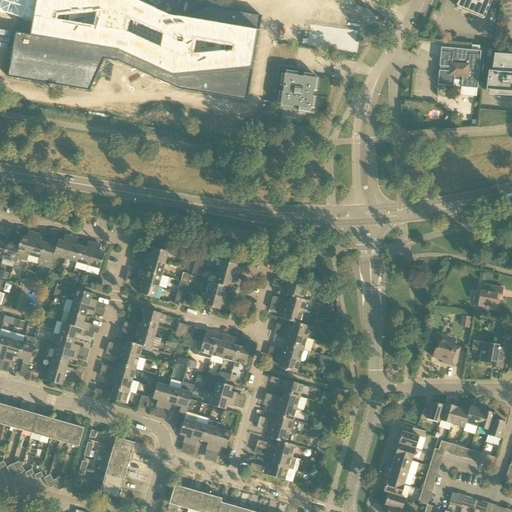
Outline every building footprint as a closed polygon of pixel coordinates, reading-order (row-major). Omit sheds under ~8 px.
[(0,0),(0,12),(32,22),(30,35),(16,32),(8,77),(89,91),(104,59),(118,62),(179,90),(246,102),(261,16),(208,7),(184,18),(169,16),(135,0),(0,0)] [(481,19),(484,17),(491,0),(457,0),(456,5),(457,8),(481,19)] [(477,89),(480,55),(468,54),(467,61),(452,59),(453,52),(440,51),(439,66),(442,66),(441,70),(439,70),(437,85),(453,86),(454,80),(461,81),(461,87),(477,89)] [(511,54),(494,54),(491,71),(488,71),(485,90),(489,90),(488,95),(511,96),(511,54)] [(315,75),(305,74),(305,70),(279,66),(274,103),(281,104),(280,107),(281,107),(292,108),(292,109),(293,106),(299,107),(298,111),(299,111),(299,110),(310,112),(309,112),(310,112),(311,108),(315,109),(315,108),(314,108),(316,97),(316,98),(316,97),(312,96),(313,91),(317,91),(318,80),(319,80),(319,79),(315,79),(315,75)] [(21,260),(26,262),(34,233),(28,231),(27,238),(21,236),(20,240),(21,240),(18,252),(15,262),(14,265),(19,267),(21,260)] [(26,262),(38,265),(44,243),(40,241),(42,235),(34,233),(26,262)] [(65,259),(71,237),(65,235),(63,241),(58,240),(54,256),(65,259)] [(76,262),(81,247),(76,245),(78,239),(71,237),(65,259),(76,262)] [(21,240),(20,240),(14,238),(12,244),(7,243),(2,258),(15,262),(18,252),(21,240)] [(52,262),(54,256),(58,240),(51,238),(50,244),(44,243),(38,265),(50,269),(52,262)] [(88,266),(94,244),(88,242),(86,248),(81,247),(76,262),(88,266)] [(94,244),(88,266),(100,269),(104,253),(99,252),(101,246),(94,244)] [(165,264),(168,252),(153,247),(151,253),(148,252),(147,258),(165,264)] [(194,265),(201,267),(204,259),(196,257),(194,265)] [(162,275),(165,264),(147,258),(145,265),(147,266),(146,271),(162,275)] [(235,269),(237,265),(217,259),(216,265),(219,266),(218,271),(236,277),(238,270),(235,269)] [(201,267),(194,265),(192,273),(196,274),(198,266),(201,267)] [(9,273),(1,271),(0,272),(0,277),(7,280),(9,273)] [(162,275),(146,271),(144,276),(142,275),(140,282),(158,287),(159,286),(164,288),(167,277),(162,275)] [(234,284),(236,277),(218,271),(216,277),(212,276),(208,278),(207,281),(226,287),(230,288),(231,283),(234,284)] [(77,285),(79,276),(78,276),(78,273),(74,272),(73,275),(73,274),(70,283),(77,285)] [(70,283),(73,274),(67,273),(65,282),(70,283)] [(306,288),(277,280),(274,279),(272,286),(288,290),(286,295),(290,297),(290,296),(302,300),(302,299),(306,288)] [(226,287),(207,281),(204,280),(201,292),(207,293),(225,299),(227,292),(225,292),(226,287)] [(155,299),(158,287),(140,282),(138,288),(141,289),(139,294),(155,299)] [(486,309),(497,311),(499,300),(496,300),(497,295),(502,296),(503,288),(484,285),(483,291),(480,291),(477,306),(486,308),(486,309)] [(90,299),(92,294),(76,289),(73,301),(95,307),(97,301),(90,299)] [(223,306),(225,299),(207,293),(204,306),(214,309),(219,310),(221,305),(223,306)] [(306,301),(302,299),(302,300),(290,296),(290,297),(289,301),(273,296),(271,303),(303,312),(306,301)] [(196,303),(184,300),(183,306),(194,309),(196,303)] [(93,314),(95,307),(73,301),(70,313),(85,317),(87,312),(93,314)] [(300,324),(303,312),(271,303),(269,310),(285,314),(284,320),(294,323),(300,324)] [(142,321),(158,326),(161,314),(143,309),(141,315),(144,316),(142,321)] [(70,313),(69,313),(64,311),(61,322),(66,324),(84,330),(88,331),(90,324),(84,322),(85,317),(70,313)] [(14,319),(6,316),(4,322),(12,325),(14,319)] [(469,328),(471,317),(462,316),(460,326),(469,328)] [(23,330),(25,322),(17,320),(14,327),(23,330)] [(154,337),(158,326),(142,321),(141,326),(138,325),(136,332),(154,337)] [(334,334),(336,322),(328,321),(325,331),(334,334)] [(66,324),(62,323),(59,335),(75,339),(76,334),(83,336),(84,330),(66,324)] [(310,327),(300,324),(294,323),(293,327),(287,325),(285,332),(307,338),(310,327)] [(181,332),(180,336),(185,337),(189,326),(183,324),(181,332)] [(504,329),(503,333),(511,334),(511,326),(503,324),(503,328),(503,329),(504,329)] [(154,337),(136,332),(123,328),(121,335),(137,339),(135,344),(142,346),(151,349),(151,348),(158,350),(161,339),(154,337)] [(197,341),(200,329),(195,328),(191,339),(197,341)] [(213,332),(206,330),(206,331),(200,329),(197,341),(198,341),(194,354),(199,356),(211,359),(212,356),(216,340),(211,338),(213,332)] [(5,337),(0,336),(0,359),(5,361),(11,339),(13,333),(6,331),(5,337)] [(313,340),(307,338),(285,332),(283,339),(289,340),(288,345),(303,350),(304,349),(310,351),(313,340)] [(432,358),(442,361),(442,363),(454,367),(460,348),(454,346),(455,344),(456,339),(437,333),(435,340),(439,341),(436,349),(435,349),(432,358)] [(73,344),(75,339),(59,335),(56,346),(78,353),(80,346),(73,344)] [(223,359),(229,337),(223,335),(221,341),(216,340),(212,356),(223,359)] [(235,362),(239,346),(234,345),(236,339),(229,337),(223,359),(235,362)] [(13,357),(18,358),(23,343),(11,339),(5,361),(11,363),(13,357)] [(142,346),(135,344),(126,341),(125,346),(119,345),(117,351),(139,358),(142,346)] [(177,344),(174,343),(166,341),(164,346),(176,349),(177,344)] [(246,366),(253,343),(246,341),(244,348),(239,346),(235,362),(246,366)] [(499,345),(484,343),(473,341),(472,350),(481,351),(479,362),(490,364),(490,361),(495,362),(494,367),(502,368),(505,349),(499,347),(499,345)] [(34,346),(23,343),(18,358),(23,360),(22,362),(24,363),(23,366),(28,367),(34,346)] [(300,362),(303,350),(288,345),(286,350),(280,349),(278,355),(300,362)] [(76,359),(78,353),(56,346),(52,358),(68,362),(70,357),(76,359)] [(136,369),(139,358),(117,351),(115,358),(121,360),(120,365),(136,369)] [(297,373),(300,362),(278,355),(276,362),(282,363),(281,369),(297,373)] [(322,355),(319,365),(330,368),(333,358),(322,355)] [(178,356),(177,360),(172,375),(175,376),(177,369),(178,370),(180,365),(188,367),(189,360),(178,356)] [(67,368),(68,362),(52,358),(49,370),(71,376),(73,369),(67,368)] [(188,367),(195,369),(196,362),(189,360),(188,367)] [(135,370),(136,369),(120,365),(118,370),(112,368),(110,374),(132,381),(132,380),(137,382),(138,379),(139,380),(141,376),(139,375),(140,371),(135,370)] [(69,382),(71,376),(49,370),(46,381),(61,386),(63,381),(69,382)] [(129,392),(132,381),(110,374),(108,381),(115,383),(113,388),(129,392)] [(300,397),(303,385),(281,379),(279,386),(285,388),(284,393),(300,397)] [(179,413),(186,415),(194,386),(183,382),(180,390),(176,405),(181,407),(179,413)] [(235,400),(237,394),(237,393),(231,392),(232,386),(216,382),(213,394),(235,400)] [(163,408),(169,386),(157,383),(152,399),(158,400),(156,406),(163,408)] [(176,405),(180,390),(169,386),(163,408),(169,410),(171,404),(176,405)] [(126,404),(129,392),(113,388),(112,393),(105,391),(103,398),(126,404)] [(296,409),(300,397),(284,393),(283,398),(276,396),(274,402),(296,409)] [(233,407),(235,400),(213,394),(210,405),(225,410),(227,405),(233,407)] [(145,410),(149,398),(142,396),(138,408),(145,410)] [(293,420),(296,409),(274,402),(272,409),(279,411),(277,416),(293,420)] [(439,423),(440,421),(444,406),(432,402),(430,409),(424,407),(420,419),(426,421),(426,419),(439,423)] [(0,424),(4,425),(9,406),(0,403),(0,424)] [(440,421),(452,424),(457,407),(444,403),(444,406),(440,421)] [(13,428),(18,409),(9,406),(4,425),(13,428)] [(465,424),(477,427),(482,410),(470,406),(468,411),(469,411),(465,424)] [(469,411),(468,411),(457,407),(452,424),(464,428),(465,424),(469,411)] [(22,431),(28,412),(18,409),(13,428),(22,431)] [(477,427),(489,431),(493,418),(494,418),(495,414),(482,410),(477,427)] [(31,433),(37,415),(28,412),(22,431),(31,433)] [(41,436),(46,417),(37,415),(31,433),(41,436)] [(299,422),(293,420),(277,416),(276,421),(270,419),(268,425),(290,432),(295,433),(299,422)] [(50,439),(56,420),(46,417),(41,436),(50,439)] [(487,435),(488,435),(486,442),(498,446),(500,439),(505,422),(494,418),(493,418),(489,431),(487,435)] [(190,444),(196,422),(184,419),(180,435),(185,436),(183,442),(190,444)] [(59,441),(65,423),(56,420),(50,439),(59,441)] [(219,429),(220,424),(209,420),(207,426),(203,442),(208,443),(206,449),(213,451),(219,429)] [(207,426),(196,422),(190,444),(196,446),(198,440),(203,442),(207,426)] [(69,444),(74,425),(65,423),(59,441),(69,444)] [(78,447),(84,428),(74,425),(69,444),(78,447)] [(287,443),(290,432),(268,425),(266,432),(272,434),(271,439),(279,441),(287,443)] [(416,449),(417,444),(419,437),(424,438),(426,432),(413,428),(411,434),(402,431),(398,444),(416,449)] [(226,448),(231,432),(219,429),(213,451),(219,453),(221,447),(226,448)] [(132,452),(135,443),(116,437),(113,447),(132,452)] [(279,441),(278,446),(258,440),(256,447),(292,457),(295,445),(287,443),(279,441)] [(443,451),(446,442),(441,441),(438,450),(435,449),(433,455),(442,457),(444,452),(443,451)] [(458,446),(446,442),(443,451),(444,452),(455,455),(458,446)] [(97,445),(93,444),(88,443),(86,449),(91,451),(95,452),(97,445)] [(412,461),(416,449),(398,444),(395,456),(412,461)] [(455,455),(467,459),(470,450),(458,446),(455,455)] [(129,462),(132,452),(113,447),(110,456),(129,462)] [(291,457),(292,457),(256,447),(254,453),(274,459),(272,464),(288,469),(293,470),(297,471),(300,460),(296,459),(291,457)] [(482,454),(470,450),(467,459),(479,463),(482,454)] [(492,467),(494,458),(482,454),(479,463),(492,467)] [(127,471),(129,462),(110,456),(108,466),(127,471)] [(408,473),(412,461),(395,456),(391,468),(408,473)] [(288,469),(272,464),(271,469),(251,463),(249,470),(285,480),(288,469)] [(9,472),(12,478),(18,474),(16,470),(12,464),(6,468),(9,472)] [(124,480),(127,471),(108,466),(105,475),(124,480)] [(434,481),(438,469),(429,466),(426,478),(434,481)] [(404,485),(408,473),(391,468),(387,480),(404,485)] [(56,485),(53,481),(50,475),(44,478),(50,488),(56,485)] [(121,489),(124,480),(105,475),(102,484),(121,489)] [(64,488),(62,483),(59,478),(53,481),(56,485),(59,491),(64,488)] [(404,485),(387,480),(383,492),(388,494),(388,493),(405,499),(409,487),(404,485)] [(118,499),(121,489),(102,484),(100,494),(118,499)] [(169,504),(179,507),(184,488),(175,485),(169,504)] [(188,509),(193,490),(184,488),(179,507),(188,509)] [(197,511),(203,493),(193,490),(188,509),(197,511)] [(422,490),(418,502),(427,505),(431,493),(422,490)] [(207,511),(212,496),(203,493),(197,511),(207,511)] [(401,511),(402,510),(405,499),(388,493),(388,494),(384,506),(389,507),(401,511)] [(464,496),(452,493),(450,502),(462,505),(464,496)] [(217,511),(221,502),(222,499),(212,496),(207,511),(217,511)] [(462,505),(474,509),(477,500),(464,496),(462,505)] [(486,511),(489,504),(477,500),(474,509),(483,511),(486,511)] [(227,511),(230,505),(221,502),(217,511),(227,511)]
